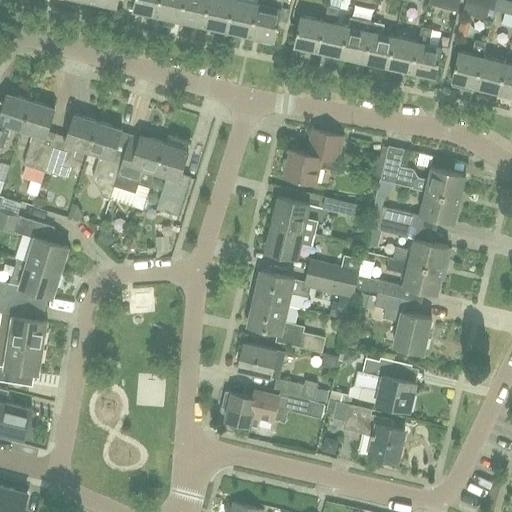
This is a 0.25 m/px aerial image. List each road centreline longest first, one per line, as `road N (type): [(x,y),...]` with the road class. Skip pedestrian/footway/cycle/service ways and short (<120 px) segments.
road 1 (residential): [(56,473),(100,284),(198,274)]
road 2 (residential): [(245,98),(432,130),(511,161)]
road 3 (residential): [(0,53),(19,35),(245,98)]
road 4 (residential): [(430,502),(189,447)]
road 5 (residential): [(198,274),(245,98)]
road 6 (residential): [(189,447),(198,274)]
road 7 (residential): [(511,363),(461,483),(430,502)]
